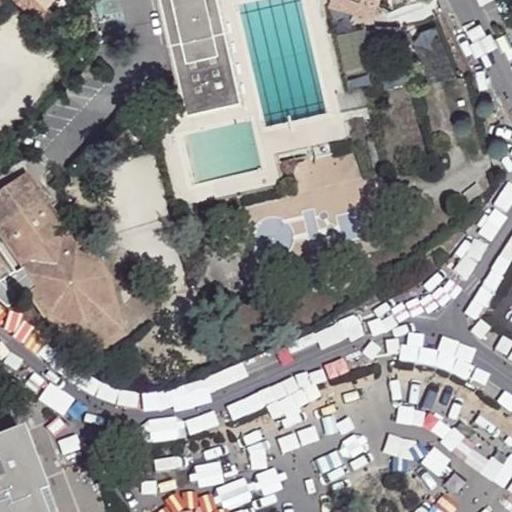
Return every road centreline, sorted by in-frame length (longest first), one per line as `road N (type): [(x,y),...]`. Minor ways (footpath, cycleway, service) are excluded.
road 1 (residential): [(422,318),(221,400),(151,419),(98,412),(65,397),(0,345)]
road 2 (residential): [(422,318),(462,283),(511,212)]
